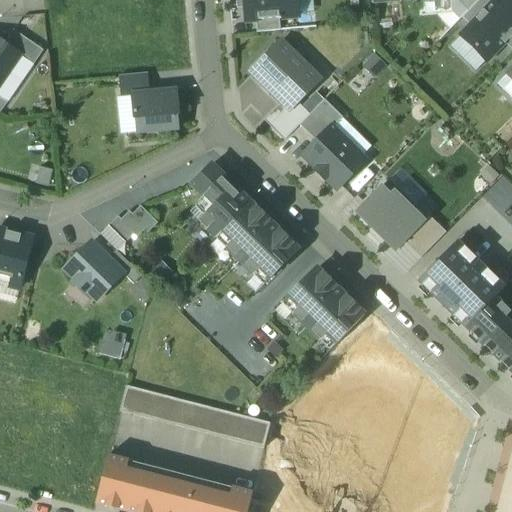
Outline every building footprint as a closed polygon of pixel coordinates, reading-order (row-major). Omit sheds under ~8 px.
[(299,19),(296,0),(245,0),(248,24),(256,23),(279,21),(299,19)] [(455,0),(469,13),(481,0),(455,0)] [(461,38),(487,63),(505,45),(511,37),(511,8),(503,0),(497,0),(495,3),(470,28),(461,38)] [(470,28),(495,3),(491,0),(481,0),(469,13),(462,20),(470,28)] [(279,21),(256,23),(257,35),(280,33),(279,21)] [(43,52),(14,32),(5,45),(21,57),(34,66),(43,52)] [(5,45),(0,42),(0,87),(21,57),(5,45)] [(281,46),(253,74),(283,104),(290,110),(297,104),(318,82),(281,46)] [(374,54),(363,67),(375,77),(385,65),(374,54)] [(131,97),(150,95),(148,75),(120,78),(122,97),(131,97)] [(511,80),(507,75),(498,85),(511,99),(511,80)] [(254,80),(239,91),(260,119),(275,108),(254,80)] [(176,92),(131,97),(135,135),(180,130),(176,92)] [(310,116),(300,127),(317,144),(333,128),(342,119),(325,101),(310,116)] [(300,127),(310,116),(297,104),(290,110),(283,104),(265,122),(285,142),(300,127)] [(317,144),(304,157),(337,190),(366,161),(333,128),(317,144)] [(225,180),(211,166),(191,187),(204,199),(195,208),(204,217),(199,223),(216,239),(250,204),(248,202),(248,203),(240,195),(238,193),(236,195),(223,182),(225,180)] [(500,180),(489,169),(481,177),(492,188),(500,180)] [(391,198),(383,190),(358,215),(396,252),(405,243),(425,223),(412,211),(415,207),(398,190),(391,198)] [(250,204),(216,239),(253,276),(258,272),(268,282),(298,251),(250,204)] [(140,208),(132,216),(129,213),(121,221),(118,218),(109,228),(126,244),(134,236),(137,239),(145,231),(148,234),(158,224),(140,208)] [(425,223),(405,243),(421,260),(445,235),(429,219),(425,223)] [(32,240),(0,231),(0,284),(19,290),(32,240)] [(504,289),(457,244),(419,283),(466,329),(495,299),(504,289)] [(108,262),(91,245),(66,271),(76,281),(72,285),(83,295),(87,291),(98,302),(124,277),(108,262)] [(117,253),(108,262),(124,277),(134,287),(142,278),(117,253)] [(176,277),(161,263),(149,276),(163,290),(176,277)] [(364,317),(317,270),(287,300),(297,310),(292,315),(330,352),(350,331),(364,317)] [(511,315),(495,299),(466,329),(511,374),(511,315)] [(106,329),(100,355),(120,360),(126,334),(106,329)] [(271,423),(126,388),(120,415),(264,450),(271,423)] [(507,423),(487,511),(511,511),(511,423),(509,423),(507,423)] [(95,506),(117,511),(172,511),(180,484),(127,470),(129,462),(109,457),(95,506)] [(230,497),(180,484),(172,511),(248,511),(253,494),(232,488),(230,497)]
